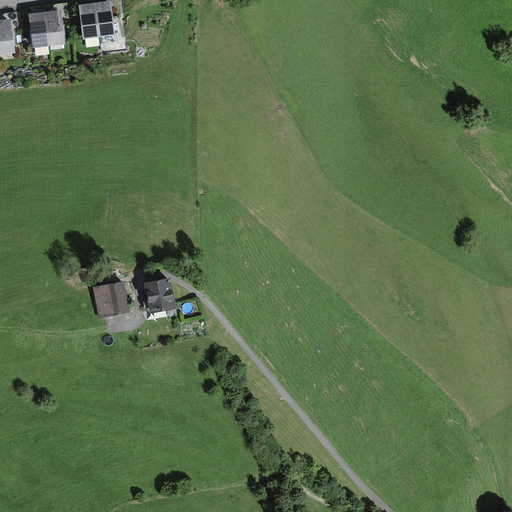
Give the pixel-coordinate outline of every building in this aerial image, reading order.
[(99,34),(114,32),(110,4),(95,6),(99,34)] [(84,36),(99,34),(95,6),(81,8),(84,36)] [(49,44),(64,42),(60,14),(45,16),(49,44)] [(34,46),(49,44),(45,16),(30,18),(34,46)] [(0,52),(14,51),(10,22),(0,23),(0,52)] [(138,276),(143,301),(168,296),(163,271),(138,276)] [(93,282),(100,313),(126,307),(119,276),(93,282)]
